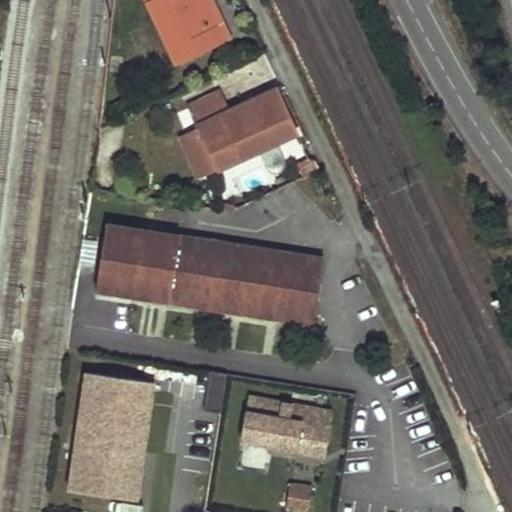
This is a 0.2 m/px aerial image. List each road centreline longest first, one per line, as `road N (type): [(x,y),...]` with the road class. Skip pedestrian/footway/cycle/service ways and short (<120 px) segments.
road 1 (unclassified): [(482,511),(485,486),(254,0)]
road 2 (residential): [(511,176),(452,89),(409,0)]
